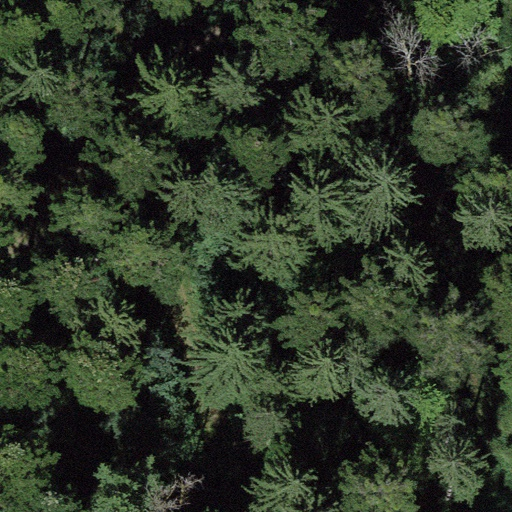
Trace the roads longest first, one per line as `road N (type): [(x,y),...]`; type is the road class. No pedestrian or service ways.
road 1 (track): [(246,511),(196,386),(120,0)]
road 2 (track): [(0,301),(264,0)]
